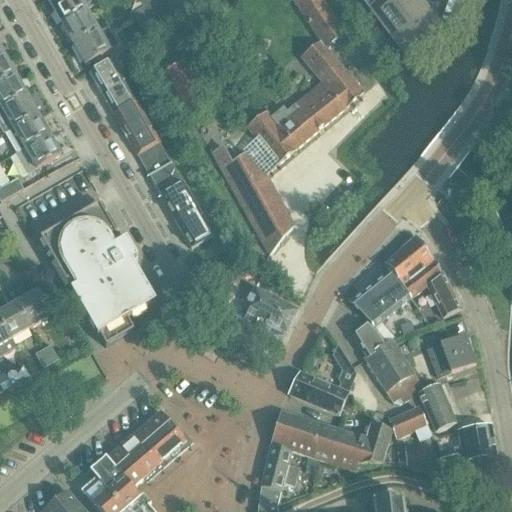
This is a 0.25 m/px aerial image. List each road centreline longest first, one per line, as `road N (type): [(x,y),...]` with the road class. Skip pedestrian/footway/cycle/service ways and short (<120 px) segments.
road 1 (residential): [(169,349),(182,309),(177,287),(11,0)]
road 2 (residential): [(405,201),(470,296),(489,344),(511,460)]
road 3 (residential): [(270,402),(324,293),(405,201)]
road 4 (residential): [(169,349),(0,502)]
road 5 (residential): [(405,201),(488,94)]
